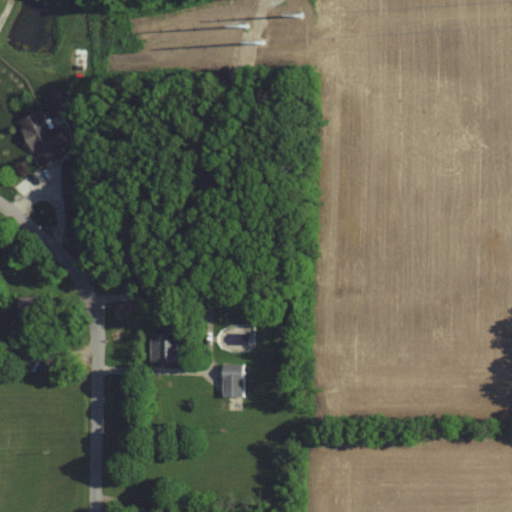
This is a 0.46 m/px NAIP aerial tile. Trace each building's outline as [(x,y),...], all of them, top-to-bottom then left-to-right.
[(66,69),(85,69),(85,50),(66,50),(66,69)] [(79,102),(61,86),(49,99),(67,115),(79,102)] [(41,167),(60,159),(56,149),(68,144),(59,124),(50,128),(42,110),(20,120),(41,167)] [(47,298),(22,298),(22,319),(47,319),(47,298)] [(179,362),(179,333),(151,333),(151,362),(179,362)] [(244,364),(223,364),(223,398),(244,398),(244,364)]
